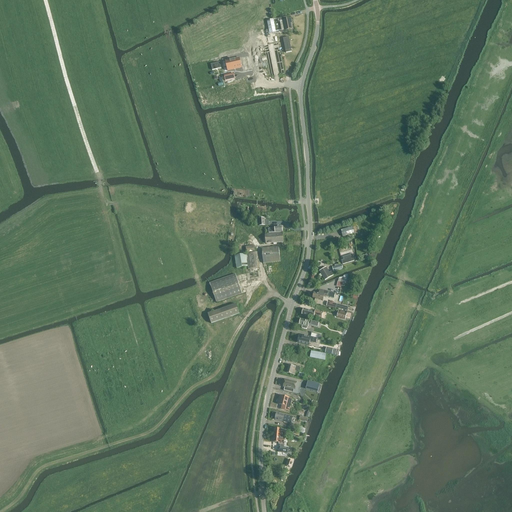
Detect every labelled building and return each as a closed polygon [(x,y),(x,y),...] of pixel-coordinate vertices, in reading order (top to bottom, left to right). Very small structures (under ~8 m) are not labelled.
[(211,43),(213,47),(216,47),(220,45),(216,38),(221,36),(215,35),(219,33),(221,33),(221,36),(221,34),(218,28),(215,28),(212,22),(212,19),(210,16),(207,16),(202,18),(205,22),(205,21),(206,20),(206,26),(206,29),(207,32),(207,33),(211,41),(211,43)] [(291,19),(288,20),(283,21),(285,31),(293,29),(291,19)] [(276,33),(274,20),(267,21),(270,34),(276,33)] [(289,37),(283,39),(286,53),(292,52),(289,37)] [(240,58),(226,61),(228,71),(242,68),(240,58)] [(211,65),(212,71),(221,68),(220,62),(211,65)] [(241,76),(243,90),(253,89),(251,75),(241,76)] [(355,234),(353,227),(341,231),(342,234),(343,237),(355,234)] [(284,242),(283,233),(266,235),(266,244),(274,243),(274,245),(277,245),(277,243),(284,242)] [(255,253),(254,245),(246,246),(247,254),(255,253)] [(281,262),(280,247),(263,248),(264,264),(281,262)] [(260,268),(259,253),(247,255),(249,270),(250,270),(257,269),(260,268)] [(247,267),(245,255),(235,256),(237,268),(247,267)] [(355,262),(353,255),(343,258),(344,260),(342,261),(343,265),(355,262)] [(330,273),(327,268),(320,272),(325,280),(332,277),(334,276),(332,272),(330,273)] [(242,294),(239,284),(236,275),(210,284),(217,303),(227,299),(242,294)] [(334,298),(335,294),(326,292),(321,290),(320,293),(320,295),(315,293),(313,299),(315,299),(318,300),(324,301),(325,297),(328,297),(334,299),(334,298)] [(208,314),(212,324),(240,314),(237,304),(229,307),(208,314)] [(324,319),(326,313),(316,311),(315,312),(304,309),(302,315),(314,318),(314,317),(324,319)] [(346,318),(347,313),(339,311),(337,317),(345,319),(346,318)] [(312,326),(313,323),(310,322),(310,321),(301,319),(299,325),(303,326),(302,327),(303,328),(306,329),(307,329),(307,327),(309,327),(309,326),(312,327),(312,326)] [(316,343),(318,339),(317,339),(311,337),(303,335),(303,337),(300,337),(298,343),(299,343),(309,346),(310,342),(316,343)] [(325,361),(327,354),(312,351),(311,358),(325,361)] [(300,372),(301,368),(297,367),(295,366),(289,365),(287,373),(293,375),(295,375),(296,371),(300,372)] [(297,383),(285,380),(284,387),(285,387),(285,389),(284,391),(293,393),(294,389),(295,390),(297,383)] [(318,392),(320,384),(308,381),(307,386),(306,389),(318,392)] [(290,408),(292,399),(290,399),(290,398),(281,396),(279,405),(282,405),(282,407),(281,409),(285,410),(289,411),(290,409),(290,408)] [(291,423),(292,417),(286,415),(277,413),(275,419),(284,422),(290,423),(291,423)] [(284,439),(282,438),(282,436),(287,437),(288,430),(283,429),(282,429),(279,429),(275,429),(275,428),(274,436),(273,443),(274,443),(274,442),(276,443),(278,443),(277,444),(280,445),(281,445),(281,447),(280,447),(279,453),(287,453),(288,448),(284,448),(284,445),(285,445),(285,439),(284,439)] [(292,438),(291,446),(298,448),(299,440),(292,438)]
